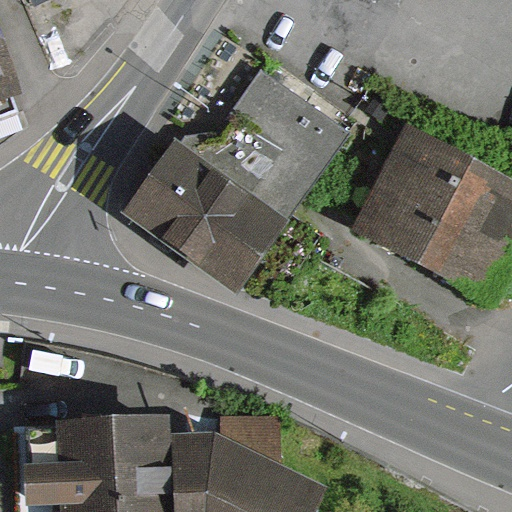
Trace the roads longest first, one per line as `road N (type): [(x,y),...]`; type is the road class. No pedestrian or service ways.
road 1 (tertiary): [(4,285),(163,313),(511,456)]
road 2 (tertiary): [(196,0),(96,142),(35,209),(4,285)]
road 3 (unknown): [(342,264),(487,319),(511,315)]
